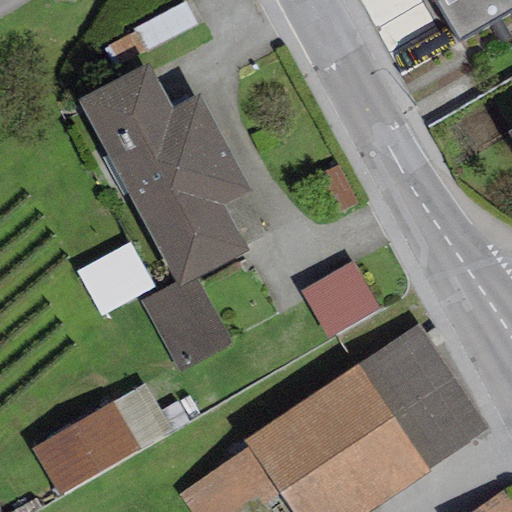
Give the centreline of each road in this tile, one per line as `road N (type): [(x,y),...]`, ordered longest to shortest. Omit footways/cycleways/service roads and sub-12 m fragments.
road 1 (unclassified): [(307,0),(449,246)]
road 2 (unknown): [(382,137),(509,15)]
